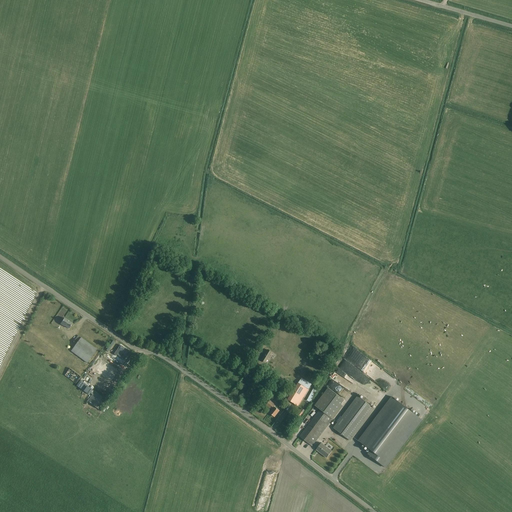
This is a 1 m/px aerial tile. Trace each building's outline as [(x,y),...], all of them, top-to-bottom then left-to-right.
[(64,318),(60,324),(64,326),(69,329),(72,324),(64,318)] [(78,336),(75,340),(73,342),(76,344),(71,351),(87,363),(97,350),(78,336)] [(130,352),(120,346),(114,354),(116,356),(117,355),(124,360),(130,352)] [(268,350),(262,361),(266,364),(273,353),(268,350)] [(100,360),(97,364),(94,368),(103,375),(104,375),(113,382),(119,376),(104,363),(100,360)] [(65,376),(76,384),(81,377),(70,369),(65,376)] [(368,377),(374,383),(378,379),(373,375),(377,371),(375,370),(368,377)] [(302,378),(288,401),(298,407),(313,383),(310,381),(309,383),(302,378)] [(90,394),(92,390),(83,383),(79,388),(89,395),(90,394)] [(320,410),(299,437),(312,446),(346,402),(329,388),(315,406),(320,410)] [(98,410),(105,400),(92,390),(90,394),(92,395),(87,402),(98,410)] [(358,396),(334,428),(350,441),(375,409),(358,396)] [(382,465),(419,418),(392,397),(359,441),(371,451),(368,455),(382,465)] [(274,417),(279,411),(275,407),(276,406),(270,401),(266,406),(272,410),(270,414),(274,417)] [(332,452),(321,443),(316,450),(327,458),(332,452)]
